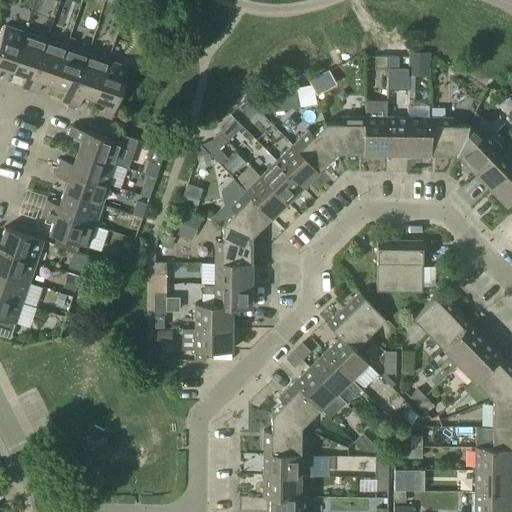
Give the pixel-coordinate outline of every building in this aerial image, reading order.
[(0,67),(1,66),(13,70),(25,32),(4,25),(0,37),(0,67)] [(46,39),(25,32),(13,70),(25,74),(20,87),(29,89),(46,39)] [(69,37),(66,46),(54,84),(65,88),(61,101),(70,103),(87,53),(71,47),(74,38),(69,37)] [(66,46),(46,39),(29,89),(37,92),(42,80),(54,84),(66,46)] [(107,59),(87,53),(70,103),(78,106),(83,94),(95,98),(107,59)] [(386,57),(375,57),(375,68),(386,68),(386,57)] [(398,57),(386,57),(386,68),(398,68),(398,57)] [(430,57),(419,57),(418,68),(430,68),(430,57)] [(128,67),(107,59),(95,98),(106,102),(102,115),(111,118),(128,67)] [(300,106),(297,91),(281,94),(283,109),(300,106)] [(364,153),(385,153),(386,117),(386,100),(364,100),(364,116),(364,153)] [(258,110),(250,102),(241,110),(249,118),(258,110)] [(469,124),(474,127),(480,115),(475,113),(469,124)] [(364,153),(364,116),(342,116),(341,123),(325,123),(336,153),(364,153)] [(407,154),(408,117),(386,117),(385,153),(407,154)] [(407,154),(429,154),(429,117),(408,117),(407,154)] [(429,117),(429,154),(457,154),(469,124),(452,124),(452,117),(429,117)] [(318,171),(336,153),(325,123),(313,134),(308,129),(292,145),(318,171)] [(480,136),(469,124),(457,154),(475,173),(501,148),(485,131),(480,136)] [(77,151),(115,163),(125,135),(116,132),(113,140),(71,125),(68,134),(81,139),(77,151)] [(227,125),(219,133),(227,141),(235,133),(227,125)] [(219,149),(227,141),(219,133),(211,140),(200,144),(220,164),(227,157),(219,149)] [(209,153),(200,144),(197,155),(209,153)] [(318,171),(292,145),(276,160),(302,186),(318,171)] [(475,173),(490,189),(511,167),(511,158),(501,148),(475,173)] [(57,167),(108,184),(115,163),(77,151),(72,163),(60,158),(57,167)] [(287,201),(302,186),(276,160),(261,175),(287,201)] [(271,217),(287,201),(261,175),(250,165),(235,180),(245,190),(271,217)] [(101,205),(108,184),(57,167),(54,175),(67,180),(63,192),(101,205)] [(511,167),(490,189),(506,205),(511,198),(511,167)] [(202,189),(187,183),(179,204),(194,211),(202,189)] [(234,211),(222,223),(252,235),(271,217),(245,190),(229,206),(234,211)] [(43,208),(94,225),(101,205),(63,192),(59,204),(46,199),(43,208)] [(136,200),(132,214),(142,217),(147,203),(136,200)] [(200,217),(181,207),(170,230),(189,239),(200,217)] [(87,246),(94,225),(43,208),(40,216),(53,221),(49,233),(56,236),(53,244),(77,251),(79,244),(87,246)] [(252,235),(222,223),(222,240),(215,240),(214,262),(251,263),(252,235)] [(0,239),(0,248),(35,261),(43,240),(4,227),(0,239)] [(166,233),(160,245),(169,249),(174,237),(166,233)] [(399,291),(399,240),(376,240),(376,291),(399,291)] [(399,240),(399,291),(421,291),(422,240),(399,240)] [(0,271),(28,281),(35,261),(0,248),(0,271)] [(67,267),(81,271),(86,256),(72,252),(67,267)] [(166,262),(154,262),(154,273),(166,273),(166,262)] [(214,262),(214,284),(251,284),(251,263),(214,262)] [(0,294),(22,302),(28,281),(0,271),(0,294)] [(166,283),(166,273),(154,273),(154,283),(166,283)] [(74,291),(79,277),(69,274),(65,288),(74,291)] [(166,291),(166,283),(154,283),(154,291),(166,291)] [(251,307),(251,284),(214,284),(203,284),(203,292),(214,292),(214,304),(214,306),(232,306),(232,307),(251,307)] [(343,307),(368,333),(385,318),(359,291),(343,307)] [(428,333),(455,308),(439,291),(413,317),(428,333)] [(154,293),(154,304),(166,304),(166,293),(154,293)] [(22,302),(0,294),(0,337),(10,341),(16,323),(14,323),(22,302)] [(154,304),(154,315),(166,315),(166,304),(154,304)] [(231,328),(232,307),(232,306),(214,306),(214,304),(195,304),(194,327),(231,328)] [(353,348),(354,348),(368,333),(343,307),(326,323),(340,337),(341,336),(353,348)] [(470,323),(455,308),(428,333),(443,349),(470,323)] [(443,349),(459,364),(485,339),(470,323),(443,349)] [(194,327),(194,360),(206,361),(206,350),(231,350),(231,328),(194,327)] [(172,343),(172,330),(156,330),(156,343),(172,343)] [(340,337),(325,351),(351,377),(367,361),(354,348),(353,348),(341,336),(340,337)] [(500,354),(485,339),(459,364),(473,380),(500,354)] [(302,343),(294,351),(302,359),(310,351),(302,343)] [(294,351),(286,358),(294,366),(302,359),(294,351)] [(351,377),(325,351),(310,366),(335,392),(351,377)] [(395,362),(395,351),(384,351),(383,362),(395,362)] [(413,351),(401,351),(401,362),(413,363),(413,351)] [(473,380),(492,399),(511,391),(511,376),(511,374),(511,366),(500,354),(473,380)] [(395,373),(395,362),(383,362),(383,373),(395,373)] [(401,362),(401,374),(413,374),(413,363),(401,362)] [(335,392),(310,366),(294,381),(320,407),(335,392)] [(300,427),(320,407),(294,381),(278,397),(283,402),(271,414),(300,427)] [(418,388),(409,396),(417,404),(426,396),(418,388)] [(511,391),(492,399),(492,427),(511,426),(511,391)] [(404,400),(396,392),(388,400),(396,408),(404,400)] [(417,404),(425,412),(433,404),(426,396),(417,404)] [(300,454),(300,427),(271,414),(270,431),(263,431),(263,453),(300,454)] [(476,426),(476,447),(492,447),(492,448),(511,448),(511,450),(511,449),(511,426),(492,427),(476,426)] [(357,435),(360,450),(373,448),(371,433),(357,435)] [(410,435),(410,446),(422,446),(422,435),(410,435)] [(421,457),(422,446),(410,446),(410,457),(421,457)] [(511,470),(511,450),(511,448),(492,448),(492,447),(475,447),(475,469),(511,470)] [(263,453),(263,475),(299,475),(312,476),(312,454),(300,454),(263,453)] [(376,467),(376,479),(387,479),(388,457),(376,457),(376,467)] [(393,490),(423,490),(424,470),(394,469),(393,479),(393,490)] [(475,469),(475,491),(511,492),(511,470),(475,469)] [(299,475),(263,475),(263,498),(270,498),(270,497),(299,497),(299,496),(299,475)] [(387,479),(376,479),(376,490),(387,490),(387,479)] [(393,490),(393,502),(405,502),(405,490),(393,490)] [(510,511),(511,492),(475,491),(474,511),(510,511)] [(270,498),(269,511),(306,511),(306,496),(299,496),(299,497),(270,497),(270,498)] [(375,511),(387,511),(387,498),(376,498),(375,511)]
